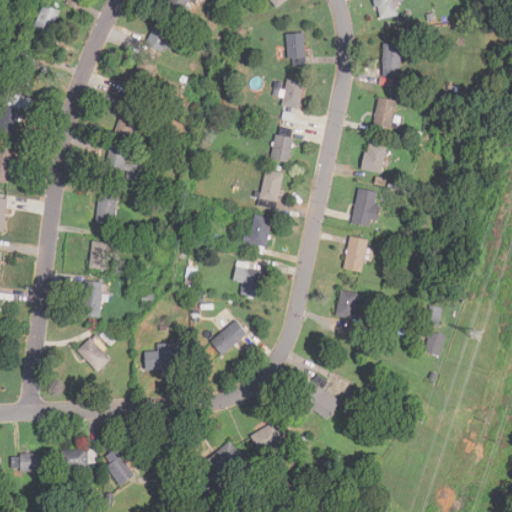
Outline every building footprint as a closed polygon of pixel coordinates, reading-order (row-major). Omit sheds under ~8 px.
[(189,0),(169,0),(164,10),(180,18),(189,0)] [(270,0),(276,8),(287,0),(270,0)] [(376,0),(380,18),(400,14),(396,0),(376,0)] [(61,12),(45,3),(32,27),(49,36),(61,12)] [(145,43),(161,52),(172,30),(156,22),(145,43)] [(287,33),(287,58),(304,58),(304,33),(287,33)] [(402,70),(402,43),(383,43),(383,70),(402,70)] [(37,60),(19,53),(10,79),(28,85),(37,60)] [(128,96),(144,101),(153,67),(138,63),(128,96)] [(393,86),(394,77),(380,76),(379,85),(393,86)] [(300,109),(304,83),(287,79),(282,106),(300,109)] [(374,127),(392,129),(395,99),(377,97),(374,127)] [(0,104),(20,109),(13,136),(0,132),(0,128),(2,121),(0,120),(0,104)] [(144,114),(123,107),(115,131),(136,138),(144,114)] [(289,162),(293,136),(277,133),(273,159),(289,162)] [(127,144),(108,142),(104,179),(141,183),(143,165),(125,163),(127,144)] [(364,171),(382,174),(387,146),(369,143),(364,171)] [(0,181),(8,183),(14,149),(0,147),(0,181)] [(277,204),(284,173),(267,168),(259,200),(277,204)] [(380,193),(360,188),(351,222),(372,227),(380,193)] [(115,225),(118,191),(100,189),(96,223),(115,225)] [(0,231),(6,231),(8,198),(0,197),(0,231)] [(264,253),(272,218),(255,215),(248,249),(264,253)] [(345,270),(363,271),(364,260),(370,261),(372,239),(348,237),(345,270)] [(107,269),(110,243),(92,241),(89,267),(107,269)] [(259,297),(264,271),(236,266),(234,281),(243,282),(241,294),(259,297)] [(101,316),(103,282),(84,281),(82,315),(101,316)] [(369,306),(357,303),(358,293),(340,290),(336,317),(366,322),(369,306)] [(437,325),(439,308),(429,307),(427,324),(437,325)] [(248,333),(236,320),(211,341),(223,355),(248,333)] [(439,355),(446,335),(431,330),(424,350),(439,355)] [(93,366),(108,351),(93,336),(78,351),(93,366)] [(157,343),(157,351),(145,351),(145,369),(181,370),(182,350),(173,350),(173,343),(157,343)] [(322,388),(326,381),(314,373),(297,400),(328,420),(341,400),(322,388)] [(260,451),(283,438),(274,422),(251,435),(260,451)] [(135,475),(115,444),(104,451),(109,457),(105,459),(121,484),(135,475)] [(214,474),(242,464),(234,444),(207,454),(214,474)] [(92,449),(61,449),(61,467),(92,467),(92,449)] [(44,454),(12,454),(12,471),(45,471),(44,454)]
